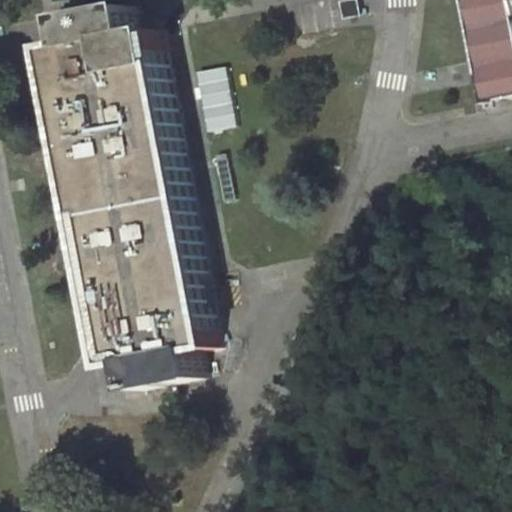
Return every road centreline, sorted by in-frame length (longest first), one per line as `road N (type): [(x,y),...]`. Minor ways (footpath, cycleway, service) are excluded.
road 1 (unclassified): [(400,0),(378,151),(203,511)]
road 2 (unknown): [(0,66),(286,0)]
road 3 (unclassified): [(47,511),(0,259)]
road 4 (unknown): [(511,124),(355,200)]
